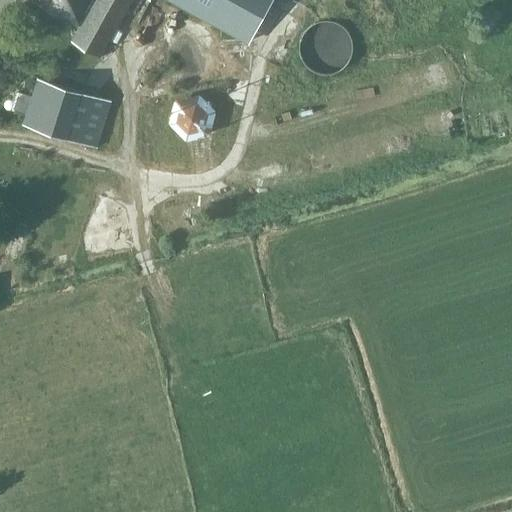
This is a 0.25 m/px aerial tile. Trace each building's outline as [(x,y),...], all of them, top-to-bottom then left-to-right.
[(34,0),(80,25),(71,42),(101,59),(133,0),(34,0)] [(171,0),(250,42),(273,0),(171,0)] [(347,51),(347,46),(345,40),(343,35),(339,31),(334,27),(328,26),(322,25),(317,26),(311,29),(307,32),(303,37),(301,42),(300,48),(301,54),(303,59),(307,64),(311,68),(316,70),(322,71),(328,71),(334,69),(338,66),(342,62),(345,57),(347,51)] [(98,147),(112,101),(37,78),(23,125),(98,147)] [(487,96),(490,114),(500,113),(496,94),(487,96)] [(212,106),(175,98),(168,130),(206,138),(212,106)] [(20,257),(62,269),(91,167),(13,146),(5,176),(40,185),(20,257)]
